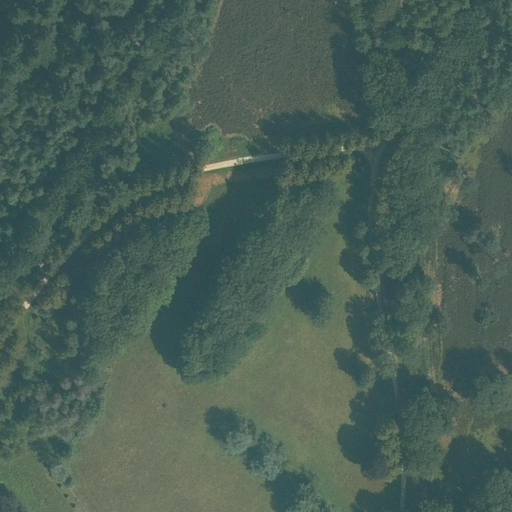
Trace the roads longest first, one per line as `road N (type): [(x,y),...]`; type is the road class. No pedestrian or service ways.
road 1 (track): [(0,339),(88,227),(120,203),(233,160),(372,143)]
road 2 (track): [(372,143),(362,204),(394,395),(397,511)]
road 3 (track): [(372,143),(477,0)]
